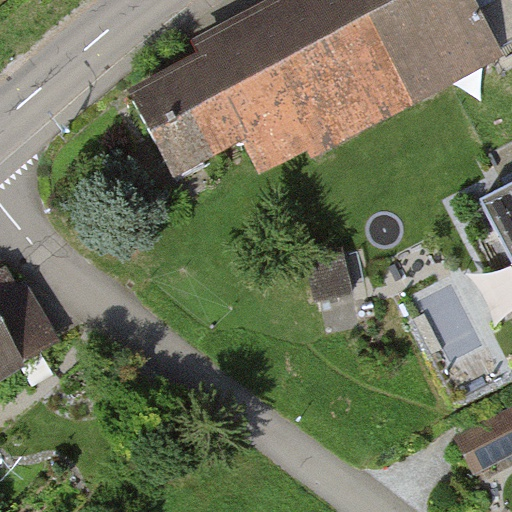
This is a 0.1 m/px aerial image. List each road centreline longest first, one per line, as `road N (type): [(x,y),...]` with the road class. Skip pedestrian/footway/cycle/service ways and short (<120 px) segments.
road 1 (residential): [(0,203),(44,255),(375,511)]
road 2 (tertiary): [(0,126),(149,0)]
